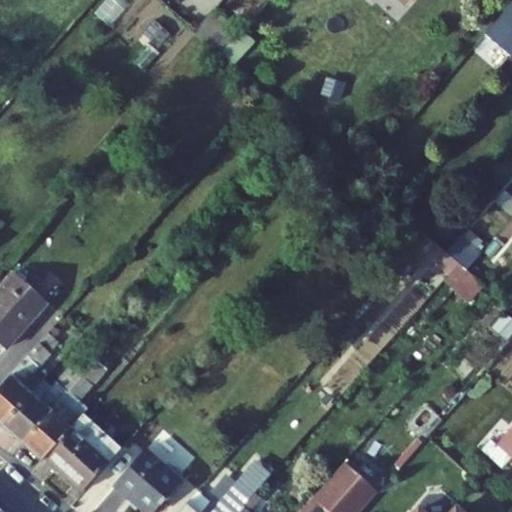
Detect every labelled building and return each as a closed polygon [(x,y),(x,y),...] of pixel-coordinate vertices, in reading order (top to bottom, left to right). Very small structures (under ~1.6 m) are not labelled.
[(511,3),(485,36),(492,41),(511,57),(511,55),(511,3)] [(239,34),(213,11),(195,31),(198,34),(222,55),(239,34)] [(144,32),(160,46),(170,35),(154,21),(144,32)] [(234,65),(255,42),(242,31),(239,34),(222,55),(229,61),(234,65)] [(492,41),(485,36),(479,42),(486,48),(492,41)] [(418,228),(410,221),(403,229),(411,237),(418,228)] [(418,228),(411,237),(418,243),(426,234),(418,228)] [(460,265),(466,270),(476,259),(456,242),(446,253),(460,265)] [(468,302),(483,285),(467,271),(466,270),(460,265),(445,281),(455,290),(468,302)] [(0,320),(30,286),(15,273),(0,290),(0,320)] [(379,292),(391,303),(408,285),(395,274),(379,292)] [(447,298),(455,290),(445,281),(438,290),(447,298)] [(48,302),(30,286),(0,320),(0,344),(6,349),(48,302)] [(511,333),(511,320),(505,314),(494,327),(507,339),(511,333)] [(49,333),(0,388),(0,423),(2,426),(43,379),(35,372),(51,354),(48,352),(58,341),(49,333)] [(46,456),(73,426),(90,406),(82,399),(121,355),(109,345),(96,360),(84,373),(22,443),(43,460),(46,456)] [(96,360),(90,355),(79,368),(84,373),(96,360)] [(84,373),(79,368),(73,364),(53,387),(43,379),(2,426),(22,443),(84,373)] [(334,401),(323,391),(306,411),(317,420),(334,401)] [(73,426),(46,456),(84,490),(110,460),(73,426)] [(511,457),(511,428),(498,444),(511,457)] [(116,484),(147,511),(155,511),(182,480),(146,449),(116,484)] [(241,511),(245,508),(244,507),(272,474),(256,461),(213,511),(199,511),(188,502),(178,511),(241,511)] [(346,462),(301,511),(327,511),(329,511),(330,511),(354,511),(376,488),(346,462)] [(361,511),(379,492),(376,488),(354,511),(330,511),(329,511),(327,511),(361,511)] [(201,511),(209,503),(197,492),(188,502),(199,511),(201,511)] [(250,511),(262,499),(257,494),(245,508),(250,511)]
